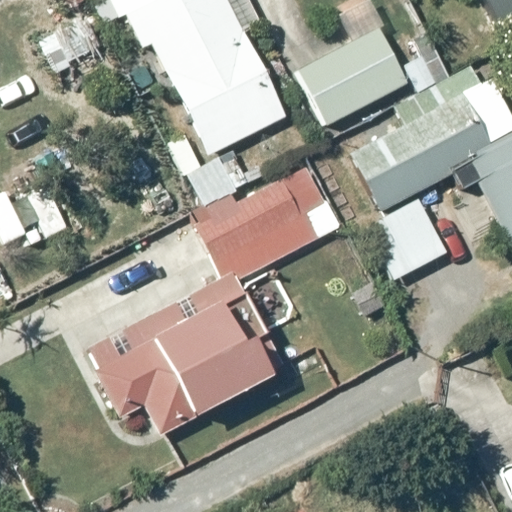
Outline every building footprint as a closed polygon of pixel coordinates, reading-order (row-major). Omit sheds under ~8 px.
[(147,44),(188,130),(169,140),(200,205),(248,182),(230,143),(279,120),(221,0),(107,0),(112,10),(119,7),(139,48),(147,44)] [(511,0),(471,0),(464,5),(491,49),(511,36),(511,0)] [(79,10),(31,37),(52,75),(100,49),(79,10)] [(323,122),(401,82),(410,99),(448,80),(433,52),(396,72),(374,30),(296,70),(323,122)] [(374,210),(444,173),(454,192),(472,183),(509,255),(511,252),(511,109),(486,60),(448,80),(410,99),(396,106),(405,123),(345,154),(374,210)] [(307,164),(192,223),(219,276),(74,350),(114,428),(145,412),(157,436),(294,366),(275,329),(303,315),(276,262),(340,230),(307,164)] [(18,181),(0,190),(0,241),(3,247),(22,237),(35,261),(54,251),(81,236),(54,185),(28,199),(18,181)] [(442,255),(417,200),(363,225),(387,279),(442,255)]
